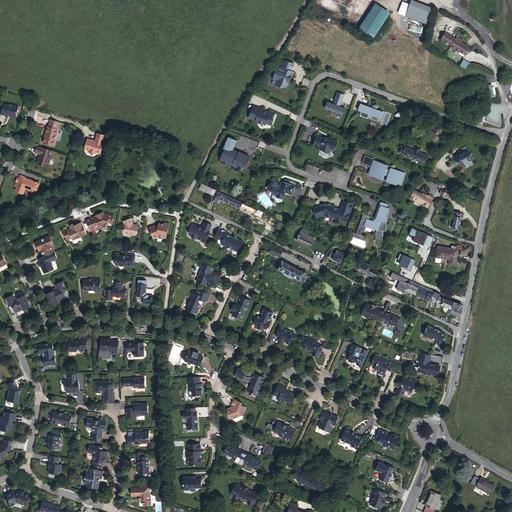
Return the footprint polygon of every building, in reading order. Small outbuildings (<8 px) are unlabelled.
[(332,0),(319,0),(318,4),(329,9),(333,0),(332,0)] [(392,13),(377,3),(360,28),(374,38),(392,13)] [(431,13),(408,4),(403,15),(426,24),(431,13)] [(494,19),(492,25),(508,31),(510,24),(494,19)] [(446,31),(441,39),(451,45),(450,46),(459,52),(459,51),(466,54),(470,46),(462,42),(463,40),(457,36),(456,38),(446,31)] [(463,58),(460,64),(467,69),(471,62),(463,58)] [(278,70),(277,69),(274,78),(277,79),(276,84),(283,86),(284,85),(285,86),(289,84),(291,80),(289,77),(290,75),(292,76),(294,71),(292,70),(295,63),(285,59),(283,63),(282,66),(280,65),(278,70)] [(344,94),(337,91),(335,98),(333,103),(327,101),(325,107),(332,109),(330,112),(331,112),(341,115),(341,116),(345,106),(340,105),(344,94)] [(382,110),(360,102),(357,109),(379,117),(382,110)] [(18,107),(3,103),(0,115),(0,116),(5,117),(5,116),(9,118),(10,119),(13,119),(14,119),(18,107)] [(262,107),(254,105),(250,116),(250,118),(257,120),(256,120),(266,124),(267,123),(272,125),(276,114),(267,110),(267,112),(261,110),(262,107)] [(55,128),(57,121),(48,118),(46,125),(45,125),(41,142),(51,145),(56,128),(55,128)] [(430,127),(427,133),(434,136),(437,130),(430,127)] [(104,134),(96,132),(93,140),(86,138),(83,148),(87,150),(87,151),(94,152),(94,151),(99,152),(102,142),(101,142),(104,134)] [(324,137),(317,135),(314,143),(321,146),(320,148),(324,150),(324,151),(329,152),(330,149),(333,150),(334,146),(335,147),(337,140),(324,136),(324,137)] [(225,148),(219,161),(226,164),(227,161),(234,164),(232,169),(239,172),(242,164),(246,166),(250,155),(233,148),(237,139),(229,136),(224,147),(225,148)] [(49,150),(34,145),(32,152),(38,154),(35,163),(45,167),(48,155),(49,150)] [(399,145),(397,151),(424,162),(427,156),(417,152),(418,149),(414,147),(413,150),(399,145)] [(473,159),(467,151),(456,159),(461,167),(473,159)] [(386,181),(401,186),(405,172),(391,167),(391,169),(387,168),(388,165),(374,160),(375,158),(364,155),(362,162),(368,165),(370,165),(371,167),(370,169),(369,174),(379,178),(381,177),(381,178),(383,177),(382,176),(384,176),(384,175),(388,176),(386,181)] [(432,168),(429,175),(436,178),(438,171),(432,168)] [(292,193),(296,184),(283,180),(281,181),(280,184),(278,183),(278,182),(279,181),(277,180),(276,180),(273,176),(269,180),(271,182),(267,185),(272,192),(277,194),(276,195),(277,196),(281,198),(283,197),(285,193),(290,194),(292,193)] [(16,179),(15,178),(11,186),(14,187),(12,191),(21,194),(23,189),(33,193),(37,184),(22,178),(18,177),(17,179),(16,179)] [(212,187),(202,183),(200,189),(210,194),(212,187)] [(446,189),(443,195),(456,200),(459,194),(446,189)] [(428,208),(433,198),(429,196),(428,196),(428,197),(423,195),(415,190),(410,198),(415,201),(416,200),(424,204),(423,205),(428,208)] [(220,199),(239,207),(242,202),(234,198),(218,191),(216,197),(220,199)] [(324,203),(313,207),(317,217),(324,215),(335,219),(336,220),(341,222),(341,220),(346,221),(352,203),(343,200),(339,209),(324,203)] [(381,204),(386,206),(388,203),(380,200),(373,220),(375,221),(381,204)] [(242,202),(239,207),(241,208),(254,214),(262,217),(264,212),(265,211),(259,209),(258,209),(257,209),(242,202)] [(369,215),(363,213),(356,233),(363,235),(366,225),(373,227),(372,229),(376,229),(375,241),(383,241),(383,230),(386,230),(387,222),(384,221),(387,211),(389,207),(386,206),(381,204),(375,221),(373,220),(368,219),(369,215)] [(463,214),(454,211),(453,215),(456,217),(455,221),(453,228),(458,231),(463,214)] [(95,218),(94,216),(86,220),(91,233),(100,230),(99,228),(105,226),(112,227),(114,215),(104,214),(103,212),(98,215),(99,217),(95,218)] [(130,223),(132,223),(131,219),(124,221),(123,223),(125,229),(124,229),(126,235),(132,236),(135,236),(137,234),(138,229),(137,226),(131,224),(130,223)] [(87,235),(82,223),(74,226),(74,224),(69,226),(70,229),(71,230),(68,231),(68,230),(64,232),(68,241),(72,239),(73,241),(87,235)] [(156,226),(149,228),(153,240),(158,238),(162,238),(162,239),(166,239),(168,224),(163,223),(163,224),(159,224),(158,226),(156,226)] [(212,226),(204,223),(202,229),(191,224),(189,230),(190,230),(188,234),(189,236),(191,237),(192,239),(195,240),(196,239),(200,241),(201,243),(204,244),(212,226)] [(227,233),(218,229),(213,239),(221,243),(220,245),(225,248),(227,252),(232,251),(236,253),(239,248),(241,242),(236,239),(234,240),(232,239),(232,238),(226,235),(227,233)] [(305,233),(301,231),(297,240),(305,244),(307,239),(303,237),(305,233)] [(315,237),(308,234),(305,233),(303,237),(307,239),(305,244),(310,247),(315,237)] [(43,256),(53,252),(52,249),(54,248),(53,244),(54,243),(50,234),(45,236),(45,237),(35,241),(38,247),(40,246),(41,249),(43,256)] [(267,247),(266,249),(268,250),(280,255),(281,252),(270,246),(269,248),(267,247)] [(451,249),(438,247),(435,263),(441,264),(442,258),(450,259),(449,264),(456,266),(456,260),(458,250),(456,250),(451,249)] [(330,250),(327,255),(339,262),(344,253),(337,249),(335,252),(330,250)] [(43,256),(38,258),(42,267),(42,266),(45,272),(55,268),(52,263),(52,262),(52,261),(59,257),(56,250),(55,251),(53,252),(43,256)] [(403,267),(411,270),(415,258),(400,252),(398,258),(400,259),(398,263),(403,265),(403,267)] [(123,257),(123,256),(120,255),(120,254),(114,253),(114,257),(115,257),(115,265),(125,266),(126,265),(134,266),(135,255),(126,254),(126,256),(126,257),(123,257)] [(287,261),(282,258),(277,268),(284,272),(292,276),(300,280),(304,272),(286,262),(287,261)] [(211,272),(213,267),(199,261),(196,266),(198,267),(200,271),(199,273),(203,275),(201,280),(207,282),(208,285),(220,281),(218,275),(215,274),(212,275),(211,273),(211,272)] [(357,269),(366,274),(370,266),(361,261),(357,269)] [(370,266),(366,274),(376,279),(380,273),(376,272),(377,269),(370,266)] [(88,279),(84,279),(83,289),(94,289),(94,290),(99,290),(100,278),(91,278),(90,279),(88,279)] [(420,286),(421,285),(421,284),(408,278),(407,280),(420,286)] [(64,280),(55,284),(56,288),(59,294),(56,295),(59,301),(67,297),(63,290),(67,288),(64,280)] [(123,287),(124,282),(116,281),(116,287),(112,286),(112,289),(104,289),(104,299),(105,299),(105,301),(107,301),(110,301),(112,301),(112,300),(113,300),(113,296),(117,297),(121,297),(123,299),(124,298),(125,298),(126,289),(123,289),(123,287)] [(416,295),(419,288),(406,282),(404,284),(402,288),(416,295)] [(146,284),(137,283),(136,296),(141,297),(143,298),(142,304),(151,304),(153,303),(153,295),(148,295),(146,292),(146,284)] [(433,294),(435,290),(421,285),(420,286),(419,288),(420,289),(433,294)] [(50,300),(52,304),(59,301),(56,295),(59,294),(56,288),(50,290),(50,292),(47,293),(48,297),(48,298),(48,299),(50,300)] [(207,301),(210,294),(197,288),(194,293),(191,291),(189,297),(188,300),(189,301),(188,304),(187,303),(184,309),(191,312),(194,313),(196,309),(198,309),(200,305),(198,302),(200,299),(204,302),(207,301)] [(440,295),(440,293),(441,293),(435,290),(433,294),(420,289),(419,288),(416,295),(418,296),(431,301),(432,300),(436,302),(440,295)] [(13,297),(12,293),(4,297),(8,306),(12,304),(15,311),(23,307),(21,302),(17,304),(13,297)] [(28,300),(29,298),(27,297),(25,293),(21,294),(21,293),(13,297),(17,304),(21,302),(23,307),(30,304),(28,300)] [(451,309),(454,302),(440,295),(436,302),(437,303),(436,306),(439,307),(440,304),(451,309)] [(232,304),(230,309),(233,311),(231,315),(241,319),(249,300),(239,296),(236,302),(237,303),(236,306),(232,304)] [(463,304),(460,302),(455,300),(454,302),(451,309),(450,311),(454,314),(456,311),(462,314),(463,304)] [(380,322),(384,313),(377,310),(377,311),(374,310),(376,307),(369,304),(368,305),(365,304),(363,309),(361,310),(360,312),(361,313),(360,315),(370,320),(371,318),(373,319),(372,320),(379,323),(380,322)] [(263,328),(266,330),(270,321),(268,321),(272,312),(262,308),(260,312),(260,313),(261,314),(261,317),(256,315),(252,324),(254,325),(253,327),(262,331),(263,328)] [(388,315),(384,313),(380,322),(384,324),(383,324),(387,326),(388,329),(389,330),(390,330),(392,330),(394,335),(403,331),(401,327),(402,327),(401,322),(399,323),(398,320),(396,319),(397,318),(388,314),(388,315)] [(431,327),(424,324),(419,334),(421,335),(421,337),(423,338),(424,337),(433,341),(432,343),(437,345),(443,333),(433,329),(433,330),(430,328),(431,327)] [(275,335),(278,336),(280,337),(279,339),(289,344),(294,333),(284,329),(284,328),(279,326),(275,335)] [(75,336),(69,337),(69,350),(77,350),(77,349),(81,349),(80,347),(85,347),(87,344),(87,336),(78,336),(78,338),(75,338),(75,336)] [(113,337),(108,337),(102,336),(101,349),(111,350),(111,351),(118,352),(119,339),(112,338),(113,337)] [(316,342),(305,337),(301,347),(310,351),(310,354),(317,357),(321,347),(315,344),(316,342)] [(39,350),(43,350),(45,350),(45,353),(43,353),(42,353),(44,363),(45,363),(46,363),(47,364),(50,363),(52,363),(53,363),(54,362),(55,362),(55,353),(55,348),(54,348),(53,340),(38,342),(39,350)] [(125,341),(126,350),(133,350),(133,355),(144,355),(144,340),(138,341),(138,342),(133,342),(133,341),(125,341)] [(348,352),(348,353),(350,353),(349,357),(347,361),(352,364),(354,362),(355,365),(360,367),(365,357),(359,354),(361,349),(351,344),(348,352)] [(367,351),(361,349),(359,354),(365,357),(367,351)] [(187,350),(186,351),(184,359),(183,360),(199,365),(203,355),(187,350)] [(428,354),(416,352),(415,360),(416,360),(414,371),(419,372),(419,373),(430,375),(430,374),(436,375),(437,368),(436,368),(436,365),(430,364),(429,362),(427,362),(428,354)] [(385,370),(392,373),(396,364),(379,357),(378,359),(372,357),(369,365),(373,366),(372,370),(377,373),(376,376),(382,379),(383,375),(383,373),(384,371),(385,372),(385,370)] [(244,370),(237,366),(232,375),(241,379),(241,378),(249,381),(246,390),(256,395),(260,385),(259,385),(263,376),(252,372),(251,376),(245,376),(242,375),(244,370)] [(77,378),(77,372),(69,372),(69,379),(66,379),(65,384),(67,386),(67,390),(74,390),(74,389),(76,389),(80,389),(80,384),(79,383),(79,379),(77,378)] [(415,380),(404,375),(401,381),(399,380),(395,382),(398,388),(397,388),(395,392),(398,393),(399,393),(403,395),(405,390),(411,393),(414,386),(413,386),(415,380)] [(200,376),(188,377),(188,384),(188,383),(189,390),(188,390),(189,396),(202,395),(201,389),(200,388),(200,386),(201,384),(201,383),(200,383),(200,376)] [(145,377),(122,378),(122,385),(133,385),(133,387),(145,387),(145,377)] [(17,386),(13,378),(6,382),(9,387),(7,399),(18,401),(20,389),(17,386)] [(104,402),(114,402),(114,390),(110,387),(110,384),(110,380),(96,380),(96,390),(104,390),(104,402)] [(285,388),(276,384),(272,394),(277,396),(275,399),(281,402),(282,400),(289,403),(293,394),(287,392),(286,392),(285,393),(283,392),(285,388)] [(241,411),(243,412),(245,406),(240,404),(241,401),(232,398),(229,403),(231,404),(231,406),(229,406),(226,407),(227,411),(226,412),(228,417),(230,418),(240,414),(241,411)] [(137,405),(135,404),(133,404),(133,407),(126,408),(127,416),(137,416),(137,415),(148,414),(148,403),(138,404),(138,405),(137,405)] [(196,407),(183,407),(183,412),(182,412),(183,418),(184,417),(184,422),(186,422),(186,429),(198,428),(197,416),(196,416),(196,411),(196,407)] [(15,412),(3,410),(2,415),(1,415),(0,419),(0,428),(10,430),(11,421),(10,421),(11,418),(12,418),(14,418),(15,412)] [(326,413),(321,410),(317,418),(319,418),(316,426),(327,431),(330,423),(332,424),(335,417),(329,414),(329,415),(326,414),(326,413)] [(63,424),(67,425),(70,426),(72,415),(64,414),(64,413),(53,411),(52,419),(53,421),(62,423),(63,424)] [(93,429),(92,432),(92,436),(102,437),(103,430),(103,428),(105,429),(107,420),(100,419),(100,421),(98,420),(95,419),(95,420),(93,420),(94,418),(87,417),(86,426),(91,427),(91,428),(91,429),(93,429)] [(280,424),(281,422),(275,420),(271,430),(276,432),(277,434),(282,436),(281,438),(288,440),(293,429),(287,427),(287,425),(284,424),(283,425),(280,424)] [(348,430),(343,428),(338,438),(348,443),(347,444),(355,447),(359,436),(353,434),(353,432),(351,432),(352,431),(349,429),(348,430)] [(372,441),(380,444),(383,441),(384,446),(389,448),(390,445),(394,444),(396,439),(395,439),(397,435),(390,432),(387,433),(386,432),(376,428),(374,435),(375,435),(372,441)] [(150,431),(136,431),(136,436),(127,436),(128,444),(136,444),(136,443),(150,442),(150,431)] [(48,433),(47,438),(48,438),(48,441),(47,441),(46,447),(57,449),(59,440),(60,440),(61,435),(48,433)] [(12,439),(4,437),(3,442),(0,443),(0,456),(8,452),(8,450),(7,449),(11,447),(12,439)] [(198,448),(199,448),(199,442),(187,442),(187,449),(186,449),(186,452),(185,454),(185,456),(186,457),(186,463),(201,463),(200,454),(198,453),(198,448)] [(237,458),(236,461),(240,463),(245,453),(241,451),(241,450),(229,443),(224,452),(237,458)] [(266,443),(263,450),(271,453),(274,446),(266,443)] [(105,457),(106,451),(102,450),(103,447),(95,445),(95,446),(88,445),(87,452),(94,453),(93,461),(91,461),(90,464),(101,466),(102,462),(104,462),(105,457)] [(245,453),(240,463),(244,465),(246,463),(258,469),(262,460),(250,454),(249,455),(245,453)] [(60,457),(50,455),(48,466),(49,466),(48,472),(60,474),(61,468),(59,468),(60,464),(59,464),(60,457)] [(149,456),(137,456),(137,461),(138,461),(139,473),(150,472),(149,456)] [(376,460),(373,466),(375,468),(375,469),(378,471),(375,477),(385,481),(385,482),(392,479),(389,470),(388,470),(390,466),(376,460)] [(298,480),(302,471),(294,466),(289,476),(298,480)] [(101,474),(102,470),(87,468),(86,471),(85,471),(83,483),(85,483),(85,485),(97,487),(98,480),(97,480),(97,478),(99,478),(99,474),(101,474)] [(327,483),(302,471),(298,480),(315,490),(314,492),(320,495),(327,483)] [(195,474),(181,475),(182,488),(189,488),(189,487),(201,486),(200,477),(196,477),(195,474)] [(489,495),(494,485),(480,478),(479,479),(474,476),(470,484),(476,486),(475,487),(479,489),(489,495)] [(243,487),(241,486),(233,483),(231,488),(233,488),(231,493),(231,494),(231,496),(236,498),(237,497),(238,495),(246,498),(246,499),(247,501),(255,504),(256,499),(254,498),(257,491),(250,489),(246,487),(246,486),(243,485),(243,487)] [(143,486),(131,487),(132,495),(139,495),(139,500),(143,499),(143,504),(151,504),(151,495),(150,495),(150,486),(143,486)] [(382,491),(371,486),(369,491),(371,492),(367,500),(368,503),(377,507),(380,501),(381,502),(383,498),(382,498),(382,497),(381,496),(382,491)] [(25,505),(28,494),(24,492),(20,491),(19,492),(14,490),(5,494),(11,506),(16,503),(16,502),(25,505)] [(426,505),(433,508),(434,508),(440,494),(430,490),(424,504),(426,505)] [(58,511),(60,505),(56,504),(56,505),(51,503),(51,504),(48,503),(48,501),(49,500),(42,497),(38,509),(46,511),(58,511)] [(302,511),(295,509),(297,504),(288,500),(286,505),(288,506),(285,511),(282,511),(302,511)]
